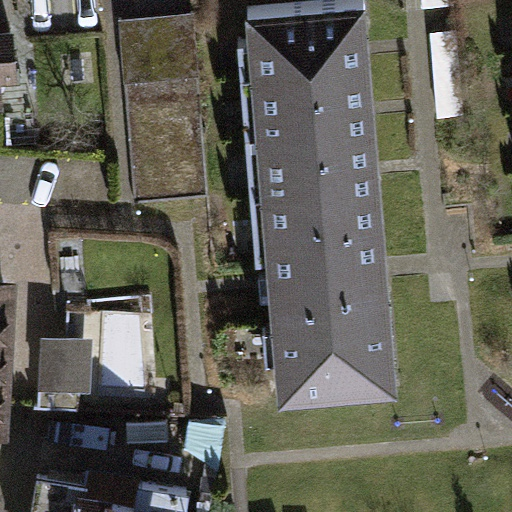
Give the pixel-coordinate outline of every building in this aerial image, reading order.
[(358,1),(246,13),(283,387),(396,376),(358,1)] [(118,20),(132,205),(192,200),(178,15),(151,18),(118,20)] [(0,70),(8,70),(5,24),(0,24),(0,70)] [(0,388),(8,285),(0,284),(0,388)] [(87,337),(35,336),(34,385),(86,386),(87,337)] [(118,494),(117,505),(52,495),(49,511),(172,511),(174,502),(118,494)]
